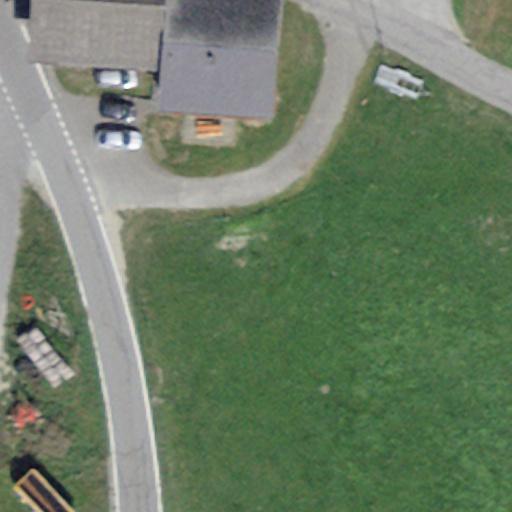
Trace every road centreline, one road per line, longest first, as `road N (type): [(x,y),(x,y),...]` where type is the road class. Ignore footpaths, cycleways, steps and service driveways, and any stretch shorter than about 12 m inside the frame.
road 1 (tertiary): [(0,38),(67,167),(119,332),(136,511)]
road 2 (track): [(32,94),(0,247)]
